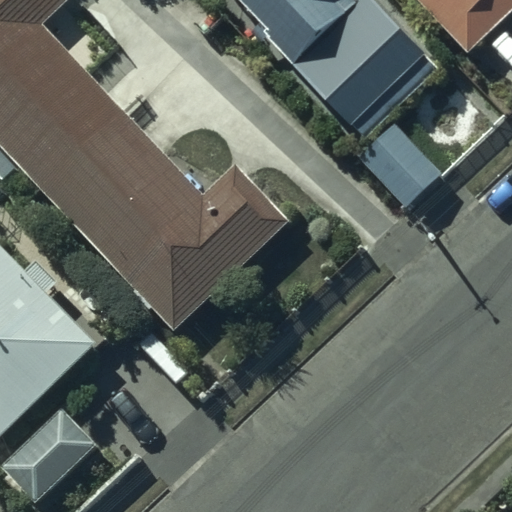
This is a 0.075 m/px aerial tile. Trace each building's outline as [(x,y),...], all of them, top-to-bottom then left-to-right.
[(0,0),(0,146),(180,336),(292,225),(236,168),(205,199),(43,30),(73,0),(0,0)] [(238,0),(269,35),(266,38),(350,132),(354,129),(367,143),(441,77),(372,0),(360,0),(356,4),(353,0),(238,0)] [(511,14),(511,0),(414,0),(468,56),(511,14)] [(394,128),(359,162),(408,212),(443,178),(394,128)] [(31,276),(0,246),(0,446),(2,449),(103,349),(56,303),(68,291),(42,265),(31,276)] [(67,412),(6,472),(41,509),(103,449),(67,412)]
